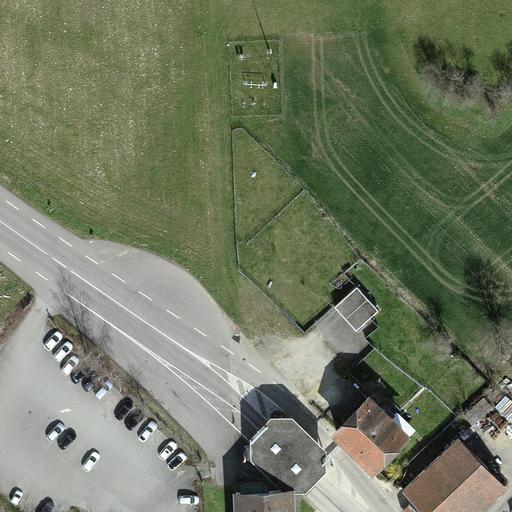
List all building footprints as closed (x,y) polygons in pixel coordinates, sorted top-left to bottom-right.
[(359,232),(342,246),(352,258),(369,243),(359,232)] [(307,334),(265,370),(294,404),(336,368),(307,334)] [(364,405),(330,440),(368,476),(402,441),(364,405)] [(250,441),(250,462),(283,494),(305,494),(326,473),(325,451),(291,419),(270,420),(250,441)] [(454,447),(403,496),(418,511),(477,511),(498,492),(454,447)] [(284,511),(284,501),(234,503),(234,511),(284,511)]
